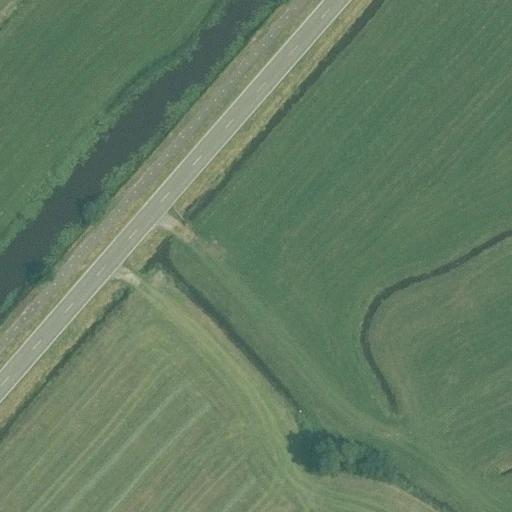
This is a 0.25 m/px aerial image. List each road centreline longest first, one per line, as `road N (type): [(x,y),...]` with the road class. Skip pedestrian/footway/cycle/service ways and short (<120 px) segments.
road 1 (tertiary): [(0,389),(340,0)]
road 2 (track): [(372,511),(300,471),(269,410),(108,264)]
